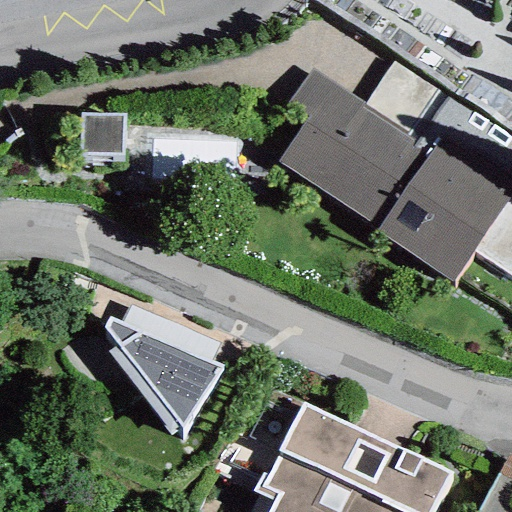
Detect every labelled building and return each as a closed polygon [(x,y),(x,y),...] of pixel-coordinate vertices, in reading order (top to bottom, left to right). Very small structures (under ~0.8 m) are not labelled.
[(445,98),(392,63),(363,106),(416,141),(445,98)] [(363,106),(308,70),(284,107),(305,121),(276,165),(452,281),(473,251),(511,276),(511,274),(511,194),(435,144),(430,151),(416,141),(363,106)] [(511,141),(445,98),(416,141),(430,151),(435,144),(511,194),(511,141)] [(122,115),(79,114),(78,156),(121,157),(122,115)] [(221,368),(108,317),(103,328),(181,429),(221,368)] [(432,511),(450,476),(302,403),(261,486),(278,495),(269,511),(432,511)] [(274,453),(238,437),(224,469),(260,485),(274,453)]
